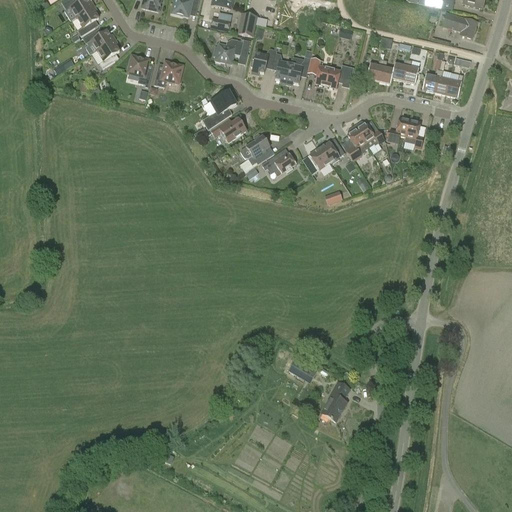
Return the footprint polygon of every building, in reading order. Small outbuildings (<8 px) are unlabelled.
[(78,5),(75,0),(66,0),(60,4),(66,13),(70,10),(76,20),(94,9),(91,4),(88,4),(86,0),(78,5)] [(161,0),(138,0),(144,1),(142,10),(158,14),(161,0)] [(188,19),(190,12),(197,13),(199,0),(184,0),(184,1),(180,0),(175,0),(171,15),(188,19)] [(233,0),(213,0),(211,8),(231,12),(233,0)] [(408,0),(407,4),(441,11),(441,10),(443,0),(408,0)] [(462,0),(461,6),(483,11),(485,0),(462,0)] [(94,9),(76,20),(82,30),(77,33),(81,39),(95,30),(94,28),(96,27),(94,24),(99,21),(96,16),(97,14),(94,9)] [(219,15),(218,22),(212,21),(210,30),(228,34),(230,24),(231,18),(219,15)] [(477,25),(445,15),(441,29),(461,35),(460,38),(472,41),(477,25)] [(253,40),(257,19),(242,16),(237,37),(253,40)] [(209,31),(211,23),(202,21),(201,24),(198,23),(197,28),(209,31)] [(349,41),(352,33),(341,30),(339,38),(349,41)] [(96,33),(85,40),(82,42),(85,47),(86,47),(87,49),(85,50),(90,58),(97,53),(115,42),(112,37),(109,38),(107,33),(99,38),(96,33)] [(380,50),(386,51),(388,41),(382,40),(380,50)] [(118,47),(115,42),(97,53),(103,63),(99,66),(102,71),(115,63),(112,58),(119,54),(117,49),(118,47)] [(231,67),(234,57),(246,60),(250,44),(243,43),(243,45),(231,42),(227,45),(226,48),(218,46),(218,49),(215,49),(213,58),(215,59),(214,63),(231,67)] [(419,63),(420,49),(412,48),(411,62),(419,63)] [(272,65),(276,50),(270,49),(270,52),(265,58),(256,55),(254,63),(252,63),(251,69),(253,70),(251,76),(259,78),(259,75),(264,76),(267,63),(272,65)] [(276,50),(272,65),(272,68),(278,69),(275,82),(279,83),(280,86),(286,87),(291,67),(282,65),(280,57),(276,56),(277,53),(275,53),(276,50)] [(291,67),(286,87),(291,88),(293,86),(298,87),(301,74),(307,76),(312,55),(306,54),(303,62),(292,60),(291,67)] [(435,72),(434,79),(426,77),(422,92),(434,95),(439,73),(440,70),(442,63),(444,56),(438,55),(437,62),(436,62),(434,71),(435,72)] [(128,75),(139,78),(137,86),(145,88),(145,90),(148,90),(152,74),(146,72),(148,63),(132,59),(128,75)] [(330,71),(321,69),(323,64),(311,60),(307,75),(317,78),(315,87),(326,89),(330,71)] [(469,70),(471,63),(455,60),(453,67),(469,70)] [(395,67),(394,72),(391,81),(403,84),(409,62),(404,61),(403,68),(395,67)] [(379,62),(378,69),(370,67),(366,81),(378,84),(383,63),(379,62)] [(409,62),(403,84),(415,87),(419,72),(410,70),(411,63),(409,62)] [(383,63),(378,84),(390,87),(391,81),(394,72),(385,71),(387,64),(383,63)] [(165,65),(163,75),(157,73),(153,88),(164,90),(166,83),(178,85),(182,69),(165,65)] [(330,71),(326,89),(336,92),(339,81),(351,83),(354,71),(342,68),(340,74),(330,71)] [(443,74),(439,73),(434,95),(446,98),(450,83),(441,81),(443,74)] [(457,84),(450,83),(446,98),(458,101),(462,85),(463,78),(459,77),(457,84)] [(211,104),(216,114),(201,122),(204,128),(208,134),(232,118),(229,112),(236,108),(230,98),(230,97),(229,97),(229,98),(225,96),(224,96),(211,104)] [(400,120),(397,133),(389,131),(387,144),(398,146),(399,138),(405,140),(409,122),(400,120)] [(222,136),(228,146),(246,134),(238,122),(226,130),(222,125),(210,134),(215,140),(222,136)] [(405,140),(404,145),(414,147),(414,150),(421,152),(423,139),(418,138),(421,125),(409,122),(405,140)] [(361,124),(354,129),(368,150),(369,150),(373,157),(381,151),(379,147),(385,143),(378,133),(372,136),(365,125),(364,127),(362,124),(361,124)] [(347,137),(354,148),(346,154),(353,164),(362,159),(361,157),(364,155),(364,153),(368,150),(354,129),(348,133),(347,135),(348,137),(347,137)] [(262,138),(246,149),(241,153),(240,155),(244,160),(248,161),(252,168),(255,165),(257,167),(266,162),(261,155),(270,149),(262,138)] [(339,148),(333,151),(329,145),(319,151),(329,167),(332,165),(332,166),(339,162),(338,161),(339,160),(344,156),(339,148)] [(314,165),(310,170),(314,177),(321,172),(322,173),(329,169),(328,168),(329,167),(319,151),(309,158),(314,165)] [(288,157),(280,163),(276,157),(261,167),(265,173),(267,171),(271,177),(274,175),(277,179),(282,176),(285,174),(286,176),(293,171),(292,170),(296,167),(288,157)] [(252,179),(257,176),(253,170),(248,173),(252,179)] [(362,179),(357,182),(363,192),(368,190),(362,179)] [(324,199),(327,206),(328,208),(329,207),(336,205),(333,196),(324,199)] [(290,364),(286,374),(310,384),(312,379),(301,374),(303,370),(290,364)] [(330,396),(332,397),(321,416),(336,425),(347,405),(344,404),(351,392),(337,384),(330,396)] [(160,462),(170,466),(174,459),(163,454),(160,462)]
